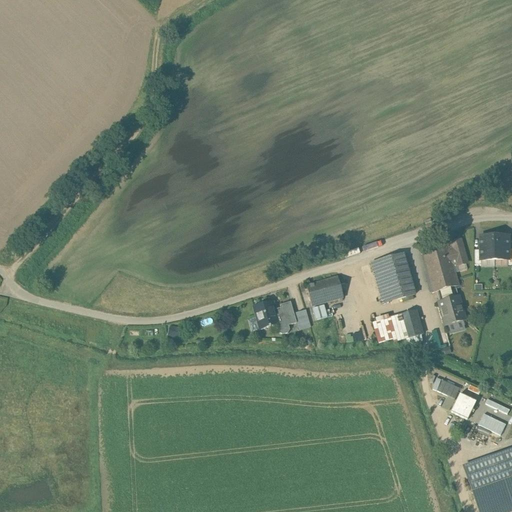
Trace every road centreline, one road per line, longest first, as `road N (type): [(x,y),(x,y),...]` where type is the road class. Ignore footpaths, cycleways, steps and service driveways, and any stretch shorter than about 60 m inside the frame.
road 1 (unclassified): [(0,272),(30,300),(160,320),(472,219),(511,217)]
road 2 (track): [(6,280),(142,117),(152,45)]
